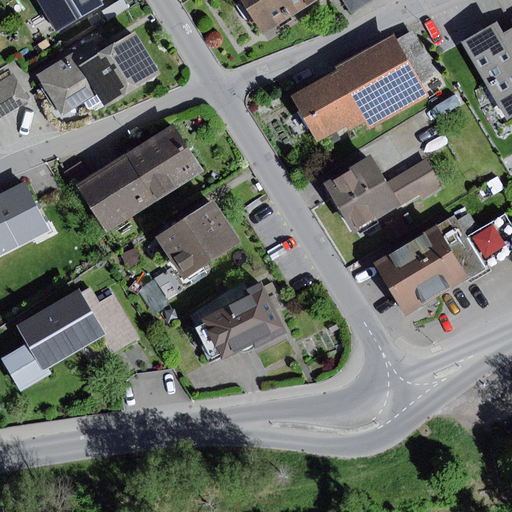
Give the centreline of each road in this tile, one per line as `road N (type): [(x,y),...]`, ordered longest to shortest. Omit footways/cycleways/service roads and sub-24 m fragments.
road 1 (tertiary): [(401,393),(365,431),(243,425),(0,458)]
road 2 (residential): [(401,393),(224,88)]
road 3 (residential): [(224,88),(0,172)]
road 4 (residential): [(430,0),(224,88)]
road 5 (unclassified): [(511,341),(401,393)]
